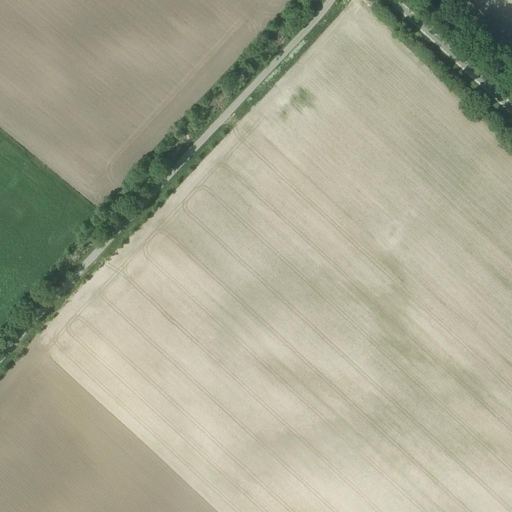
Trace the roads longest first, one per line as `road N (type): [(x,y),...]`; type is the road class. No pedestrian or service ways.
road 1 (unclassified): [(331,0),(0,360)]
road 2 (residential): [(392,0),(511,109)]
